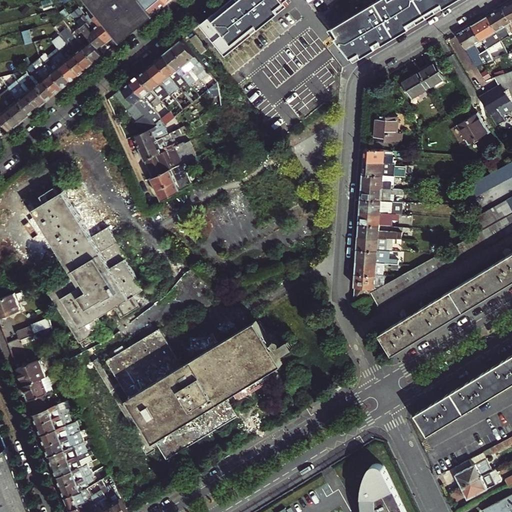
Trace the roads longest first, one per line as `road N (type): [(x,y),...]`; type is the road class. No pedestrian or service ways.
road 1 (residential): [(379,385),(346,320),(340,288),(355,87),(368,68),(483,0)]
road 2 (residential): [(0,162),(201,0)]
road 3 (tertiary): [(379,385),(170,511)]
road 4 (tertiary): [(213,511),(388,406)]
road 5 (tertiary): [(511,304),(379,385)]
road 6 (residential): [(53,511),(0,371)]
road 7 (tertiary): [(388,406),(511,331)]
